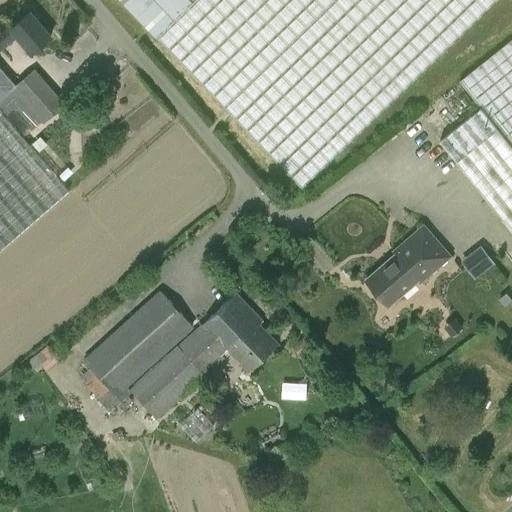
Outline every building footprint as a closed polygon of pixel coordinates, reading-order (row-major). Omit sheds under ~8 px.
[(120,0),(302,187),(495,0),(120,0)] [(32,53),(51,37),(30,11),(11,27),(9,23),(0,30),(0,45),(2,49),(18,36),(32,53)] [(511,230),(511,37),(459,80),(480,107),(440,139),(511,230)] [(0,250),(71,189),(24,136),(41,121),(44,123),(67,104),(35,67),(16,84),(0,66),(0,250)] [(420,282),(451,255),(423,224),(393,250),(395,253),(365,278),(388,305),(418,280),(420,282)] [(116,397),(194,326),(161,288),(83,360),(116,397)] [(223,354),(228,349),(249,371),(279,342),(260,323),(262,320),(235,292),(201,325),(199,324),(130,388),(157,418),(225,357),(223,354)] [(506,293),(499,298),(505,306),(511,300),(506,293)] [(292,346),(302,357),(316,345),(307,334),(292,346)] [(28,359),(37,370),(43,365),(46,369),(60,357),(48,343),(28,359)] [(204,434),(214,426),(198,408),(188,416),(204,434)] [(188,416),(179,424),(195,442),(204,434),(188,416)]
